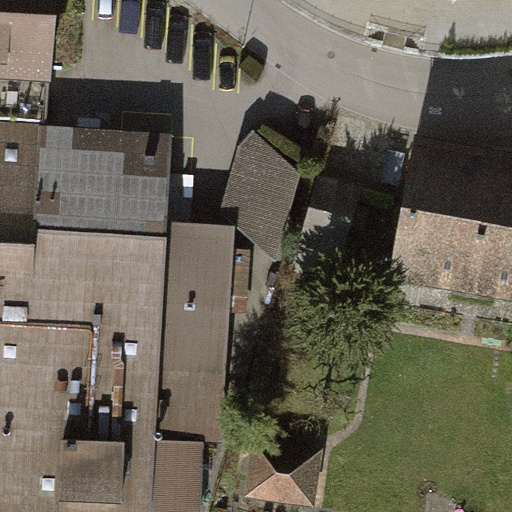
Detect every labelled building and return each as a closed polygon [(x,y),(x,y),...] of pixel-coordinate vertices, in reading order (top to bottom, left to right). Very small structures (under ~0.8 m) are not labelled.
[(0,0),(0,115),(48,118),(54,0),(0,0)] [(0,511),(158,511),(162,442),(205,444),(224,446),(238,218),(173,214),(178,126),(48,118),(0,115),(0,511)] [(254,127),(242,140),(225,201),(279,250),(302,168),(254,127)] [(511,150),(410,130),(383,268),(511,293),(511,150)] [(362,183),(322,172),(297,265),(337,276),(362,183)] [(324,440),(265,429),(254,494),(313,504),(324,440)] [(201,511),(205,444),(162,442),(158,511),(201,511)]
